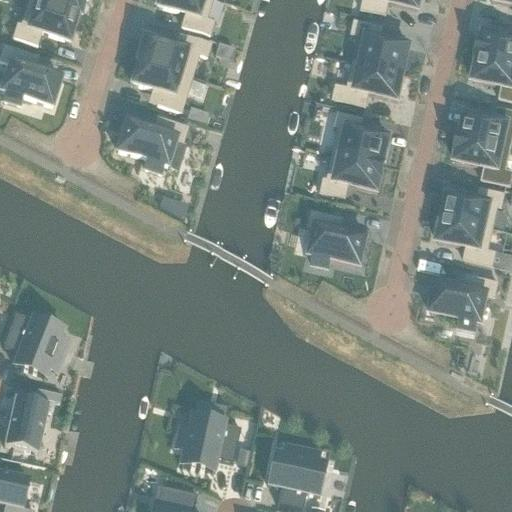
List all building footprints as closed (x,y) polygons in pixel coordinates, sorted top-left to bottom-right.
[(38,0),(36,7),(77,20),(77,18),(80,19),(81,16),(82,16),(83,14),(81,14),(85,2),(86,3),(87,0),(86,0),(85,0),(38,0)] [(204,0),(159,0),(156,10),(185,19),(181,31),(205,39),(209,25),(198,22),(204,0)] [(364,1),(361,15),(386,20),(388,7),(417,14),(420,2),(421,2),(421,0),(376,0),(376,3),(364,1)] [(511,0),(491,0),(491,5),(511,9),(511,0)] [(17,29),(12,42),(36,50),(40,38),(69,47),(77,20),(36,7),(28,32),(17,29)] [(358,26),(356,40),(367,42),(361,69),(403,78),(409,50),(380,44),(383,32),(358,26)] [(511,44),(483,38),(478,62),(511,69),(511,44)] [(137,58),(137,60),(138,60),(137,63),(139,64),(139,65),(180,78),(187,56),(198,60),(202,46),(178,39),(175,51),(144,41),(143,44),(142,44),(141,46),(143,46),(139,58),(137,58)] [(17,70),(9,98),(13,99),(10,107),(26,112),(29,104),(51,111),(55,99),(56,100),(56,97),(55,97),(59,87),(60,87),(61,85),(59,84),(60,82),(37,75),(41,62),(15,53),(10,68),(17,70)] [(475,76),(473,85),(502,91),(499,104),(511,106),(511,69),(478,62),(477,62),(474,76),(475,76)] [(139,65),(132,88),(160,97),(156,109),(180,117),(185,103),(173,100),(180,78),(139,65)] [(344,92),(341,106),(365,111),(368,99),(397,105),(400,93),(401,94),(404,79),(403,79),(403,78),(361,69),(356,95),(344,92)] [(466,119),(460,142),(502,151),(507,129),(511,130),(511,115),(497,113),(495,125),(466,119)] [(338,117),(335,131),(347,134),(341,160),(383,169),(389,142),(360,135),(363,123),(338,117)] [(121,144),(117,155),(139,162),(137,170),(153,175),(155,167),(159,169),(168,141),(175,144),(180,129),(153,121),(149,134),(126,127),(125,129),(124,129),(123,131),(125,131),(121,142),(120,141),(119,143),(121,144)] [(457,156),(455,166),(484,172),(481,184),(506,190),(509,176),(497,174),(502,151),(460,142),(459,142),(456,156),(457,156)] [(324,184),(321,197),(336,201),(345,203),(348,190),(377,197),(380,184),(381,184),(384,169),(383,169),(341,160),(335,186),(324,184)] [(448,199),(443,223),(484,232),(489,210),(501,212),(504,198),(479,193),(477,205),(448,199)] [(187,213),(177,210),(174,219),(184,224),(187,213)] [(318,217),(315,232),(323,234),(317,262),(321,263),(319,271),(336,275),(338,267),(360,272),(363,259),(364,259),(367,245),(366,245),(367,242),(342,237),(346,223),(318,217)] [(439,237),(437,246),(466,252),(464,265),(488,270),(491,256),(480,254),(484,232),(443,223),(442,222),(439,237)] [(433,305),(430,317),(453,322),(451,330),(467,334),(469,326),(473,327),(479,299),(488,301),(491,286),(464,280),(461,293),(436,288),(436,291),(435,290),(432,305),(433,305)] [(15,318),(2,351),(15,356),(16,354),(20,356),(14,371),(15,371),(16,369),(43,380),(42,382),(44,382),(50,365),(61,369),(66,354),(56,350),(63,332),(62,332),(61,334),(34,323),(35,321),(33,321),(32,325),(15,318)] [(14,400),(3,449),(38,457),(49,408),(14,400)] [(178,434),(175,450),(185,452),(181,470),(182,471),(182,469),(211,475),(211,477),(212,477),(215,462),(219,463),(219,464),(232,467),(240,433),(223,429),(224,424),(222,424),(222,426),(193,420),(194,418),(192,418),(188,436),(178,434)] [(267,487),(267,488),(282,492),(281,496),(279,495),(276,509),(291,511),(302,511),(306,497),(319,500),(320,499),(318,498),(324,470),(326,470),(326,469),(308,465),(310,454),(294,451),(292,461),(273,457),(273,458),(276,459),(269,488),(267,487)] [(0,476),(0,508),(4,509),(3,511),(21,511),(28,483),(0,476)]
